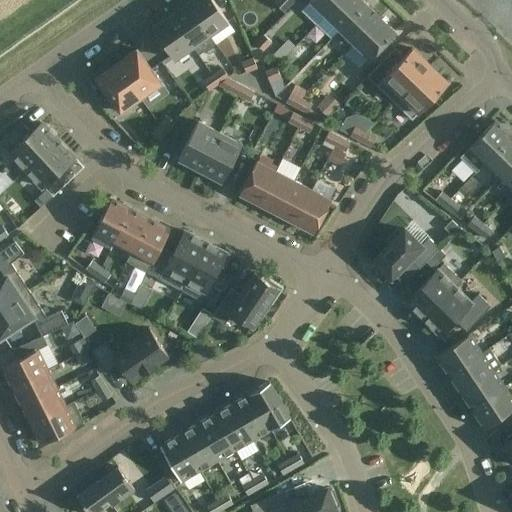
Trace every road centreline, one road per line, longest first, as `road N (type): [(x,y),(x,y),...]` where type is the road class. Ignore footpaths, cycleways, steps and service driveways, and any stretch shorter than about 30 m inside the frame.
road 1 (residential): [(37,70),(130,174),(321,274)]
road 2 (residential): [(321,274),(399,339),(456,425),(490,511)]
road 3 (residential): [(26,495),(153,404),(275,347)]
road 4 (residential): [(321,274),(389,174),(498,76)]
road 5 (residential): [(275,347),(336,431),(368,511)]
road 6 (residential): [(138,0),(37,70)]
